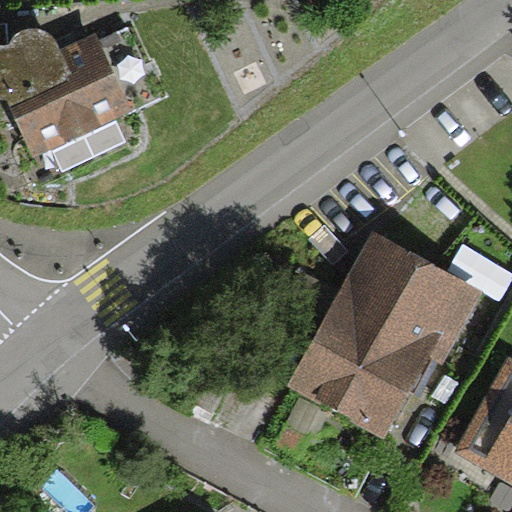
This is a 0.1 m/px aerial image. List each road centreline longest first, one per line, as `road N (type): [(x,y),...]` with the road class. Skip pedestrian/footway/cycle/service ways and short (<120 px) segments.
road 1 (unclassified): [(58,332),(507,0)]
road 2 (residential): [(58,332),(120,395),(330,511)]
